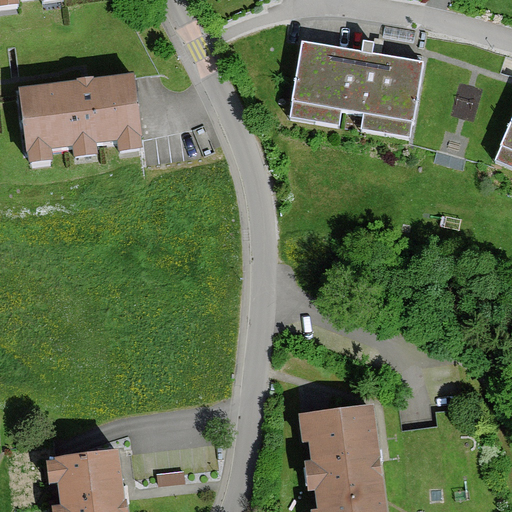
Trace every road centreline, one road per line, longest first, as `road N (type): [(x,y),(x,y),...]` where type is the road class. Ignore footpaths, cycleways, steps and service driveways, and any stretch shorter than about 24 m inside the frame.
road 1 (residential): [(161,0),(249,164),(254,358),(229,511)]
road 2 (residential): [(333,0),(511,46)]
